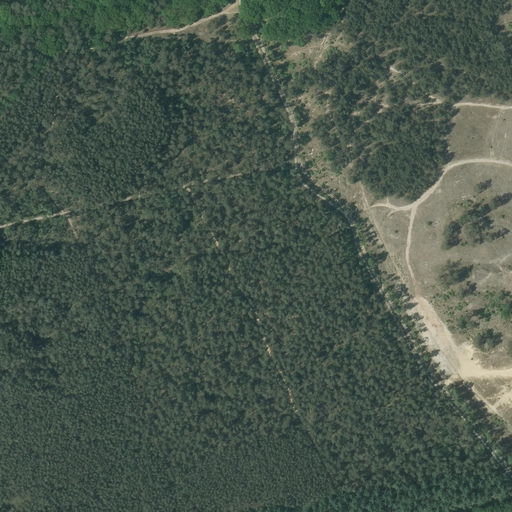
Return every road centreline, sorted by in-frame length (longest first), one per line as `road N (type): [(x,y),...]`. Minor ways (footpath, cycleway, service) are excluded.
road 1 (track): [(511,470),(422,362),(349,213),(299,160)]
road 2 (track): [(185,186),(250,301),(350,511)]
road 3 (track): [(299,160),(291,111),(241,0)]
